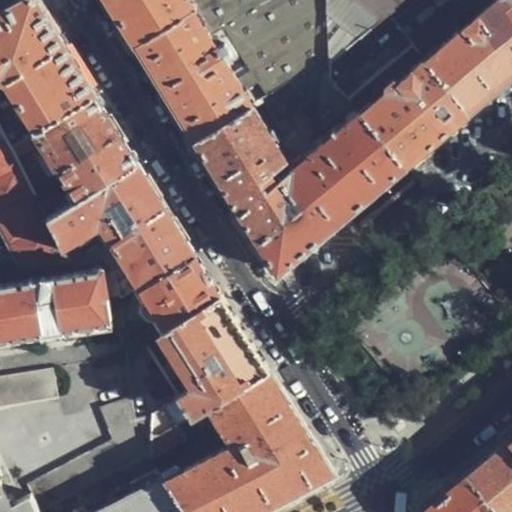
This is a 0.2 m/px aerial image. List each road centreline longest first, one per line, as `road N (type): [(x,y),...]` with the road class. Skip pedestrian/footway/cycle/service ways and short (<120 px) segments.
road 1 (residential): [(71,0),(272,317)]
road 2 (residential): [(272,317),(511,119)]
road 3 (residential): [(272,317),(381,490)]
road 4 (tertiary): [(511,394),(381,490)]
